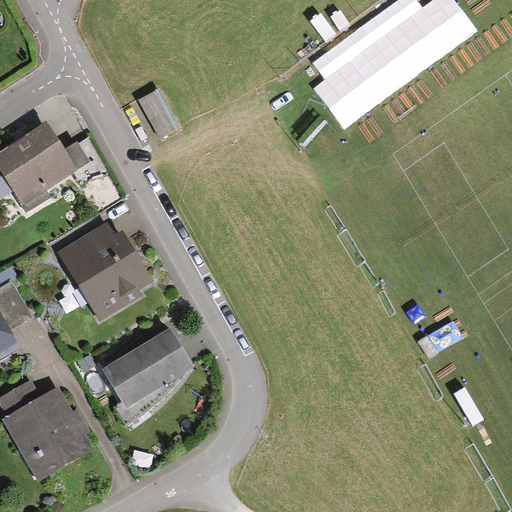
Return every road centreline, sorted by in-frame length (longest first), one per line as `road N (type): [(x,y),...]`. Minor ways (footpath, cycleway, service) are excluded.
road 1 (residential): [(114,511),(223,447),(253,386),(77,63)]
road 2 (unknown): [(161,483),(115,461),(32,322)]
